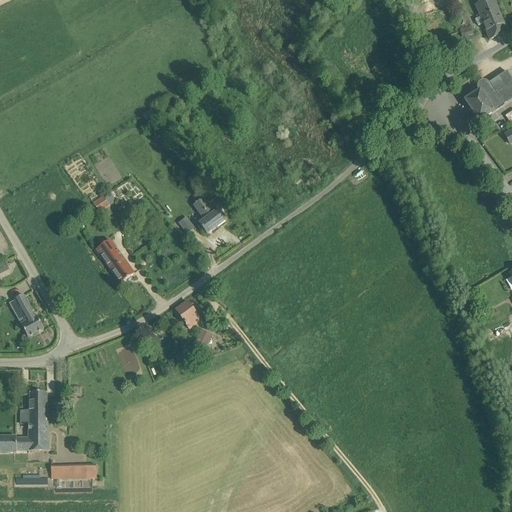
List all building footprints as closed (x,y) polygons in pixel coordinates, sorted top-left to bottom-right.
[(493,0),(490,0),(475,6),(481,20),(499,13),(493,0)] [(499,13),(481,20),(489,42),(508,34),(499,13)] [(471,28),(460,31),(462,38),(473,35),(471,28)] [(511,80),(507,73),(489,85),(489,84),(486,83),(483,82),(481,83),(478,85),(477,88),(478,91),(479,93),(465,102),(479,123),(503,107),(503,106),(511,100),(511,80)] [(146,121),(155,116),(151,110),(142,115),(146,121)] [(156,124),(153,119),(148,122),(151,127),(156,124)] [(162,130),(154,136),(163,148),(171,143),(162,130)] [(93,203),(99,213),(110,206),(116,202),(110,193),(104,197),(103,196),(93,203)] [(204,199),(193,207),(203,221),(197,226),(202,232),(204,231),(207,235),(226,221),(218,210),(214,213),(204,199)] [(179,224),(186,234),(194,228),(192,229),(185,220),(179,224)] [(110,241),(97,250),(121,284),(134,274),(110,241)] [(0,273),(8,269),(5,263),(0,265),(0,273)] [(24,296),(15,301),(24,317),(18,321),(28,338),(44,330),(36,316),(36,317),(24,296)] [(192,304),(177,313),(187,330),(202,321),(192,304)] [(501,317),(501,315),(500,313),(500,311),(498,308),(495,306),(493,305),(490,305),(488,305),(486,306),(483,308),(481,311),(481,313),(481,315),(481,317),(481,319),(483,322),(486,324),(490,325),(493,325),(496,323),(498,322),(500,319),(501,317)] [(214,335),(198,330),(192,350),(208,355),(214,335)] [(511,393),(511,372),(503,378),(511,393)] [(47,393),(30,393),(30,411),(28,411),(28,440),(16,440),(16,437),(0,437),(0,453),(17,454),(17,452),(49,452),(49,421),(49,411),(47,411),(47,393)] [(96,466),(51,466),(51,480),(96,479),(96,466)]
